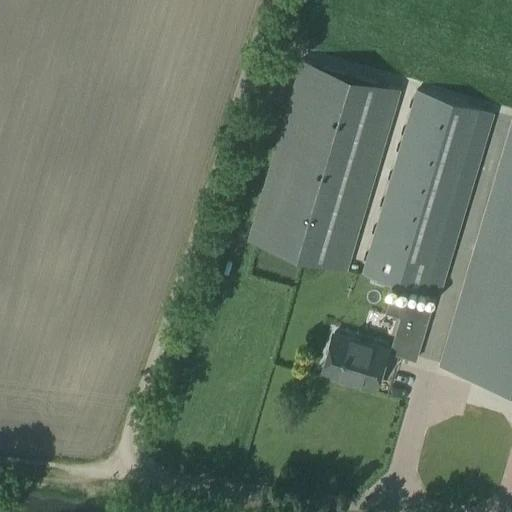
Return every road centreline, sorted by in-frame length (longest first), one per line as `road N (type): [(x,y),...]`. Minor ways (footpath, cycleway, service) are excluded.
road 1 (unclassified): [(416,511),(115,475),(264,0)]
road 2 (unknown): [(380,507),(406,401),(420,389),(511,405)]
